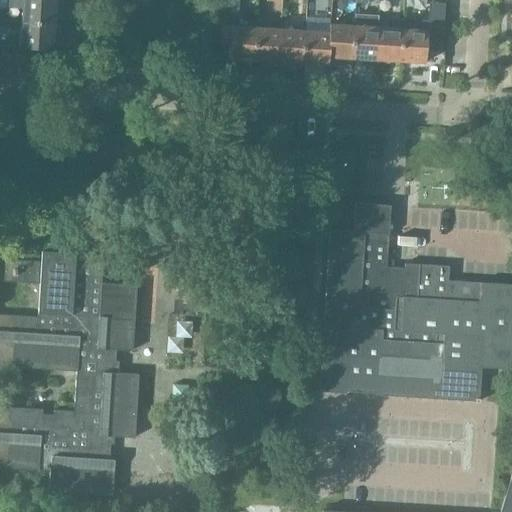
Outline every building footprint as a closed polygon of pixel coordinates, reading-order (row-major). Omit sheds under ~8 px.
[(24,0),(23,22),(55,23),(56,0),(24,0)] [(230,59),(255,61),(257,27),(238,26),(239,0),(223,0),(221,41),(231,41),(230,59)] [(426,41),(426,47),(442,48),(444,0),(438,0),(439,1),(432,1),(431,29),(427,29),(426,36),(426,41)] [(354,25),(352,57),(376,59),(378,27),(378,16),(355,14),(354,25)] [(402,20),(400,60),(425,61),(426,47),(426,41),(426,36),(427,29),(427,20),(414,19),(402,18),(402,20)] [(378,27),(376,59),(399,60),(400,60),(402,20),(392,19),(391,27),(378,27)] [(55,23),(23,22),(22,47),(53,49),(55,23)] [(330,23),(329,31),(330,31),(328,56),(352,57),(354,25),(330,23)] [(255,61),(279,62),(281,28),(257,27),(255,61)] [(279,62),(303,63),(306,30),(281,28),(279,62)] [(306,30),(303,63),(328,65),(328,56),(330,31),(329,31),(306,30)] [(330,230),(324,317),(359,319),(359,308),(395,310),(396,296),(418,298),(420,264),(406,263),(405,268),(387,267),(390,205),(355,203),(353,232),(330,230)] [(9,407),(6,468),(50,471),(49,490),(113,495),(114,471),(109,471),(111,436),(135,437),(139,374),(115,372),(116,362),(117,349),(132,350),(137,286),(102,284),(103,265),(75,263),(76,253),(41,250),(41,261),(18,259),(17,281),(39,283),(37,316),(15,315),(12,357),(11,367),(76,371),(74,411),(49,410),(9,407)] [(0,467),(6,468),(9,407),(0,406),(0,366),(11,367),(12,357),(15,315),(0,313),(0,280),(17,281),(18,259),(0,258),(0,467)] [(450,265),(420,264),(418,298),(396,296),(395,310),(394,330),(436,332),(436,342),(444,343),(443,364),(482,367),(510,369),(511,342),(511,283),(450,280),(450,265)] [(359,319),(324,317),(320,392),(479,401),(482,367),(443,364),(444,343),(436,342),(436,332),(394,330),(395,310),(359,308),(359,319)] [(511,511),(511,474),(500,511),(511,511)]
